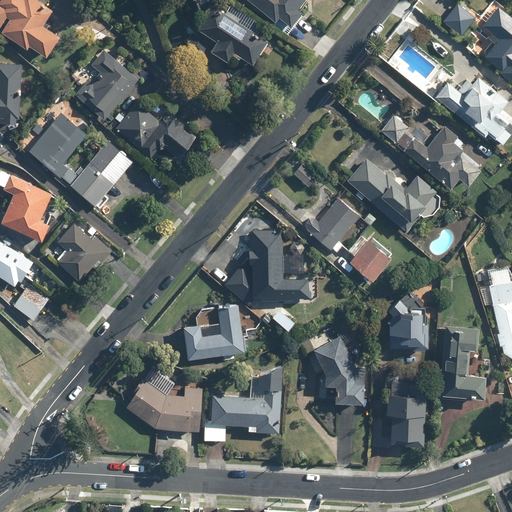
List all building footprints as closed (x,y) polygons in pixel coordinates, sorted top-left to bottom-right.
[(0,0),(0,25),(3,28),(1,32),(28,49),(29,46),(47,57),(61,35),(43,24),(53,8),(40,0),(0,0)] [(249,0),(278,21),(281,17),(294,26),(305,11),(301,9),(307,0),(249,0)] [(476,17),(457,2),(444,20),(463,35),(476,17)] [(209,48),(228,60),(234,51),(253,63),(267,42),(211,5),(197,27),(215,39),(209,48)] [(511,15),(501,6),(484,26),(499,39),(484,56),(511,79),(511,15)] [(137,76),(100,47),(66,89),(104,118),(137,76)] [(0,120),(2,120),(2,123),(18,124),(22,64),(0,62),(0,120)] [(443,75),(448,79),(434,96),(502,148),(511,134),(511,117),(501,109),(509,99),(479,76),(473,84),(466,78),(461,84),(456,81),(463,72),(452,64),(443,75)] [(147,108),(137,101),(116,128),(152,156),(160,147),(163,150),(165,147),(180,159),(197,139),(178,124),(181,121),(154,99),(147,108)] [(63,162),(87,133),(60,111),(27,151),(59,177),(68,166),(63,162)] [(460,178),(469,185),(482,168),(480,166),(483,162),(461,146),(466,140),(444,124),(431,142),(424,137),(428,131),(419,124),(416,129),(392,111),(378,130),(454,187),(460,178)] [(108,139),(84,167),(81,165),(77,170),(80,172),(71,183),(100,207),(109,197),(106,194),(134,160),(108,139)] [(407,231),(416,220),(414,218),(418,213),(419,213),(420,214),(421,214),(422,215),(423,215),(424,215),(425,216),(427,216),(428,216),(429,215),(430,215),(431,215),(432,214),(433,214),(434,213),(435,212),(436,212),(437,211),(437,210),(438,209),(438,208),(439,207),(439,205),(439,204),(439,203),(439,202),(439,201),(439,200),(439,199),(438,197),(438,196),(437,195),(436,194),(435,193),(437,190),(417,172),(405,186),(387,171),(386,173),(367,157),(348,179),(407,231)] [(0,195),(10,200),(1,223),(44,241),(51,224),(41,220),(53,193),(0,170),(0,195)] [(360,215),(338,197),(310,231),(332,249),(360,215)] [(113,250),(95,233),(98,230),(91,224),(87,229),(85,231),(75,222),(58,241),(59,243),(50,253),(83,283),(113,250)] [(261,301),(294,301),(294,298),(303,298),(311,298),(311,278),(283,278),(283,232),(252,232),(251,269),(242,262),(224,285),(248,304),(251,301),(254,296),(262,297),(261,301)] [(392,256),(385,251),(388,248),(371,235),(368,238),(367,239),(362,235),(350,251),(355,255),(350,261),(375,279),(392,256)] [(22,281),(25,276),(51,293),(60,279),(34,262),(35,261),(0,238),(0,275),(15,285),(19,279),(22,281)] [(511,280),(488,287),(499,333),(494,333),(495,342),(502,346),(504,352),(511,357),(511,280)] [(28,284),(22,294),(18,291),(12,300),(16,302),(15,304),(36,318),(49,298),(28,284)] [(401,298),(388,310),(394,315),(390,318),(389,347),(426,349),(427,330),(424,330),(423,316),(426,316),(426,307),(411,305),(410,310),(401,298)] [(201,309),(196,316),(197,321),(183,324),(188,359),(223,353),(224,359),(234,357),(233,351),(247,349),(239,303),(201,309)] [(468,377),(468,375),(469,350),(478,350),(479,328),(446,326),(444,358),(442,358),(441,376),(443,376),(441,395),(488,398),(489,376),(476,375),(476,378),(468,377)] [(337,336),(315,350),(328,371),(328,384),(338,384),(337,401),(364,402),(366,366),(357,366),(337,336)] [(212,393),(210,418),(205,418),(204,439),(226,441),(227,424),(248,425),(248,431),(279,433),(283,366),(251,377),(250,395),(212,393)] [(185,386),(184,399),(167,393),(142,378),(125,408),(159,428),(199,431),(203,387),(185,386)] [(428,382),(390,379),(385,442),(424,445),(428,382)]
